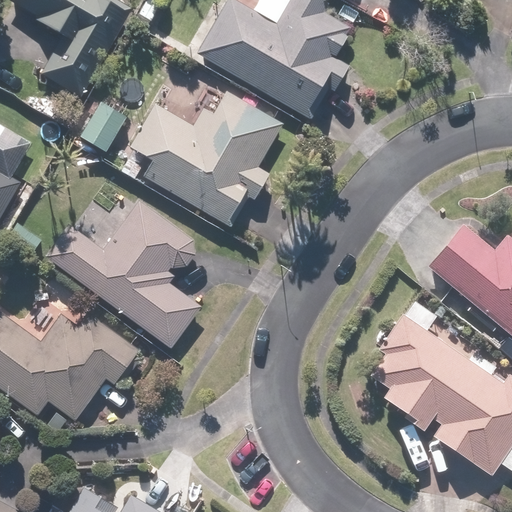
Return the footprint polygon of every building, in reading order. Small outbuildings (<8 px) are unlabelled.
[(7,0),(2,9),(56,40),(36,75),(80,100),(129,12),(108,0),(7,0)] [(351,34),(297,0),(291,0),(274,27),(254,14),(252,17),(225,0),(191,53),(301,123),(326,84),(336,90),(349,69),(334,60),(351,34)] [(190,129),(152,105),(124,149),(152,167),(143,180),(225,231),(244,201),(253,207),(270,180),(258,173),(287,128),(226,90),(211,114),(202,109),(190,129)] [(126,122),(99,106),(77,141),(104,158),(126,122)] [(0,220),(21,187),(11,181),(32,147),(0,126),(0,220)] [(65,225),(42,258),(172,351),(201,310),(170,288),(176,279),(169,274),(172,271),(185,270),(194,257),(191,243),(145,213),(139,222),(127,213),(101,251),(65,225)] [(440,301),(450,290),(507,340),(497,351),(511,364),(511,237),(509,241),(503,235),(489,250),(462,226),(427,267),(433,271),(421,285),(440,301)] [(511,369),(510,368),(499,383),(490,377),(495,369),(471,352),(465,361),(427,333),(437,319),(414,303),(375,357),(388,366),(376,384),(387,392),(379,403),(423,434),(431,423),(438,428),(432,437),(489,478),(495,469),(511,481),(511,369)] [(0,311),(0,391),(36,420),(48,404),(75,425),(106,385),(113,390),(141,353),(92,315),(79,332),(61,318),(42,343),(0,311)] [(0,511),(15,511),(0,505),(0,456),(1,456),(0,451),(0,511)] [(161,511),(133,494),(122,511),(85,489),(71,511),(161,511)]
